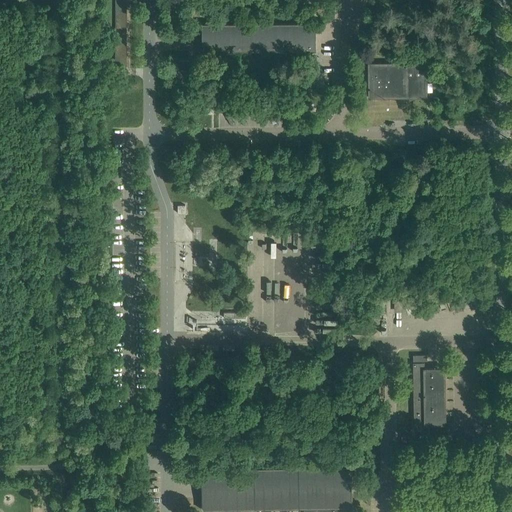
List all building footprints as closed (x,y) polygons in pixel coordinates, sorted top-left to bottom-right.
[(126,68),(126,52),(126,0),(115,0),(115,68),(126,68)] [(203,50),(304,50),(316,49),(316,23),(203,23),(203,50)] [(203,74),(203,60),(178,60),(178,74),(203,74)] [(406,72),(408,72),(408,62),(408,63),(370,63),(369,63),(369,73),(372,73),(372,87),(369,87),(370,98),(370,97),(408,97),(409,97),(409,87),(406,87),(406,72)] [(284,85),(294,85),(316,85),(316,75),(284,75),(284,85)] [(403,310),(403,299),(394,300),(395,310),(403,310)] [(426,424),(446,424),(445,367),(425,368),(425,364),(425,362),(413,362),(414,380),(416,380),(417,402),(414,402),(415,430),(426,430),(426,424)] [(352,507),(353,507),(352,478),(352,466),(351,466),(304,467),(202,469),(202,481),(202,497),(202,510),(203,510),(203,509),(304,507),(304,511),(349,511),(349,507),(352,506),(352,507)]
